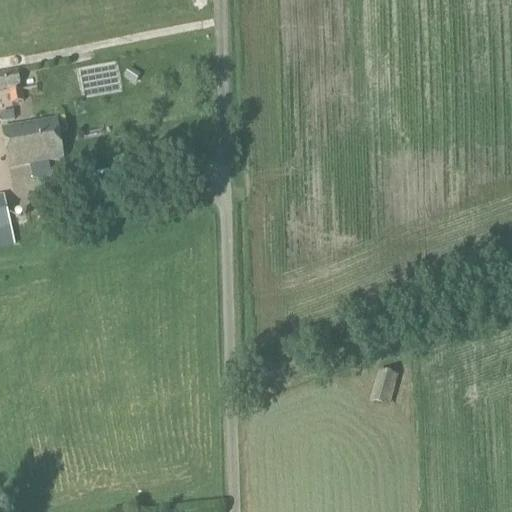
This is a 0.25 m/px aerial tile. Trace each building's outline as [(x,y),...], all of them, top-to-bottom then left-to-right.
[(129,70),(124,78),(136,85),(140,76),(129,70)] [(0,91),(21,88),(18,73),(0,76),(0,91)] [(23,103),(21,91),(9,93),(11,105),(23,103)] [(10,170),(63,160),(56,121),(3,131),(10,170)] [(52,183),(68,181),(65,166),(50,169),(52,183)] [(0,247),(14,245),(4,196),(0,196),(0,247)] [(390,411),(399,377),(377,371),(368,405),(390,411)]
